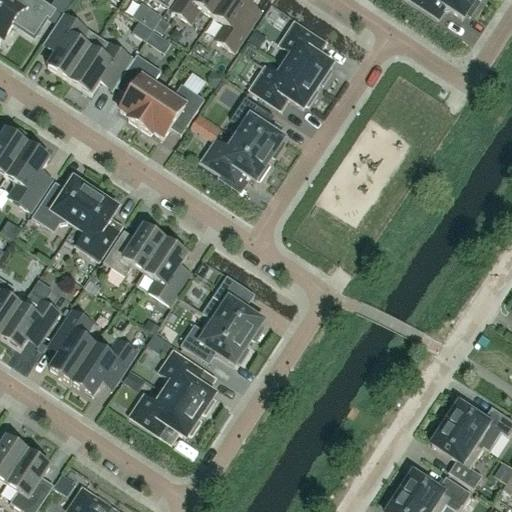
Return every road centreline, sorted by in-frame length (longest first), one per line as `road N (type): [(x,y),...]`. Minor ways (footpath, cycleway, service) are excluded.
road 1 (residential): [(249,245),(327,295),(188,505)]
road 2 (residential): [(511,256),(344,511)]
road 3 (residential): [(0,81),(249,245)]
road 4 (residential): [(387,36),(249,245)]
road 5 (residential): [(188,505),(0,381)]
road 6 (residential): [(511,9),(460,84),(387,36)]
